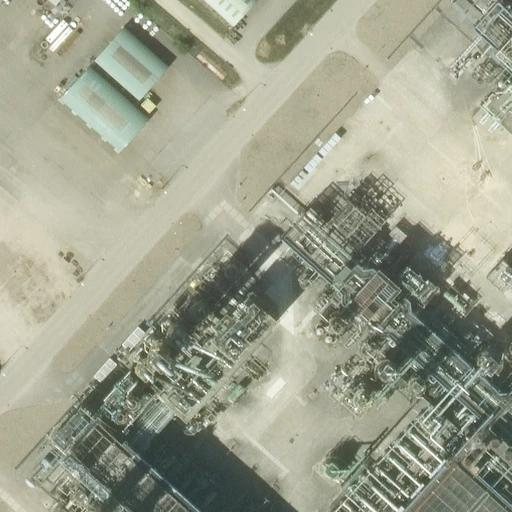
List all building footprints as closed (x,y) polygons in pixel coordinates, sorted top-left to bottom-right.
[(202,0),(234,28),(258,0),(202,0)] [(511,24),(468,77),(511,114),(511,24)] [(139,101),(168,68),(124,29),(94,61),(139,101)] [(60,94),(121,150),(152,116),(91,60),(60,94)] [(22,139),(87,190),(116,153),(51,102),(22,139)] [(304,201),(284,224),(332,264),(343,251),(325,236),(333,226),(304,201)] [(377,301),(407,268),(383,245),(352,278),(377,301)] [(229,290),(106,412),(139,445),(262,323),(229,290)] [(511,511),(511,428),(434,511),(511,511)]
